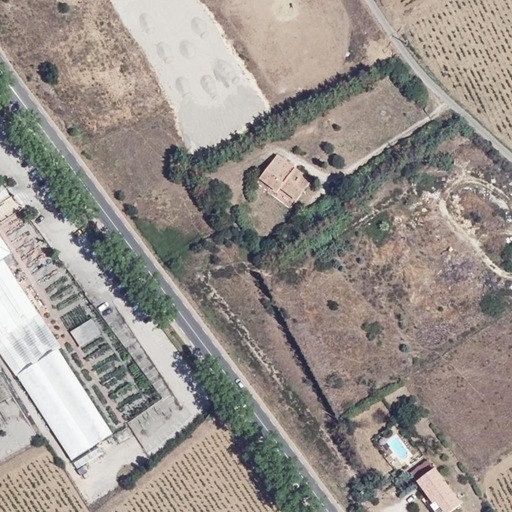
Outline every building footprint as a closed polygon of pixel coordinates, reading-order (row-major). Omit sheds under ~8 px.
[(274,144),(249,174),(292,212),(327,177),(274,144)] [(0,204),(0,217),(19,210),(15,198),(0,204)] [(0,352),(71,460),(112,433),(57,348),(60,346),(2,259),(11,254),(0,236),(0,352)] [(117,319),(108,326),(138,362),(147,356),(117,319)] [(100,335),(92,320),(72,332),(80,346),(100,335)] [(0,377),(0,400),(10,395),(0,377)] [(454,511),(463,506),(438,470),(419,483),(435,506),(439,503),(445,511),(454,511)]
